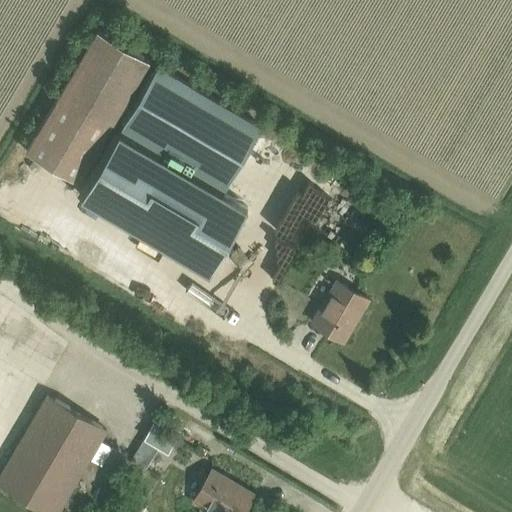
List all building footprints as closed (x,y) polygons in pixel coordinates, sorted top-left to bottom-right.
[(149,61),(97,31),(26,151),(77,182),(149,61)] [(157,66),(120,129),(137,139),(224,190),(261,128),(157,66)] [(137,139),(120,129),(118,132),(80,196),(209,272),(247,208),(222,193),(224,190),(137,139)] [(268,220),(274,205),(260,200),(255,215),(268,220)] [(343,342),(368,299),(336,281),(311,323),(343,342)] [(0,484),(47,511),(57,511),(105,430),(46,395),(0,474),(0,484)] [(210,511),(243,511),(254,494),(211,469),(192,501),(210,511)] [(256,494),(270,488),(265,478),(251,484),(256,494)]
